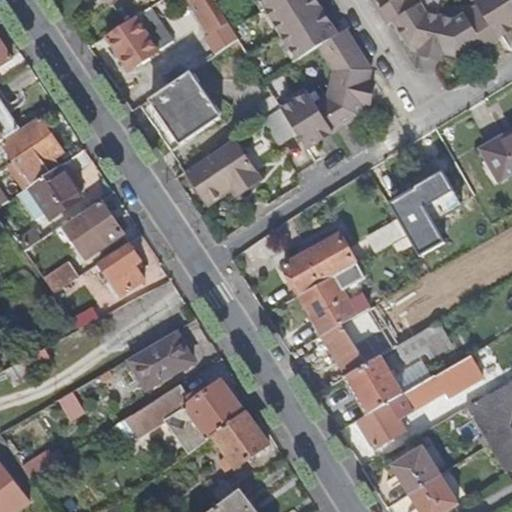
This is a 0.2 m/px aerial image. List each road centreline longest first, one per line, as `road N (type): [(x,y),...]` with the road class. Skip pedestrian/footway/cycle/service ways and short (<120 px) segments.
road 1 (tertiary): [(22,0),(199,267)]
road 2 (tertiary): [(199,267),(355,511)]
road 3 (residential): [(199,267),(431,117)]
road 4 (residential): [(431,117),(357,0)]
